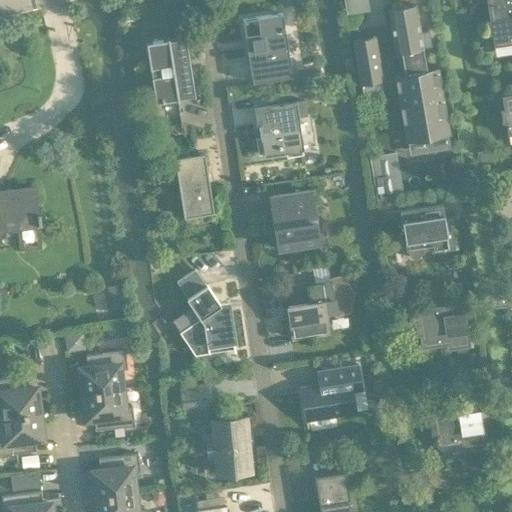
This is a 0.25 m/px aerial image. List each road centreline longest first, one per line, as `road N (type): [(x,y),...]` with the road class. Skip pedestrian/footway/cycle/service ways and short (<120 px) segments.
road 1 (residential): [(284,511),(202,0)]
road 2 (residential): [(75,511),(53,350)]
